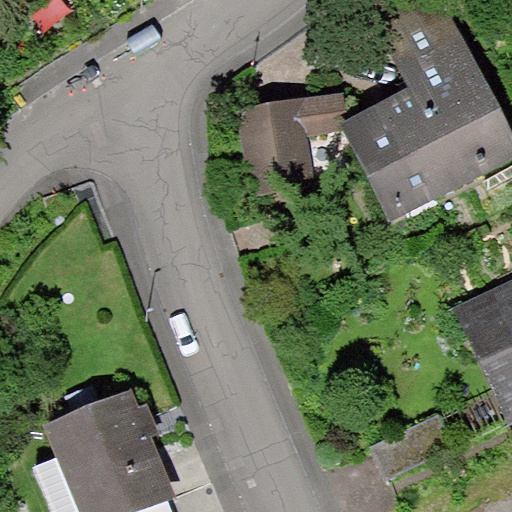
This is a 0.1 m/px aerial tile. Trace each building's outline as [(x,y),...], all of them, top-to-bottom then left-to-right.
[(511,165),(511,151),(450,29),(391,59),(414,104),(347,137),(392,225),(511,165)] [(338,103),(238,124),(254,202),(317,189),(307,142),(344,134),(338,103)] [(83,191),(42,209),(66,261),(107,243),(83,191)] [(511,427),(511,287),(455,314),(509,429),(511,427)] [(156,511),(167,508),(128,407),(52,437),(80,511),(156,511)] [(450,457),(437,425),(375,449),(388,481),(450,457)]
